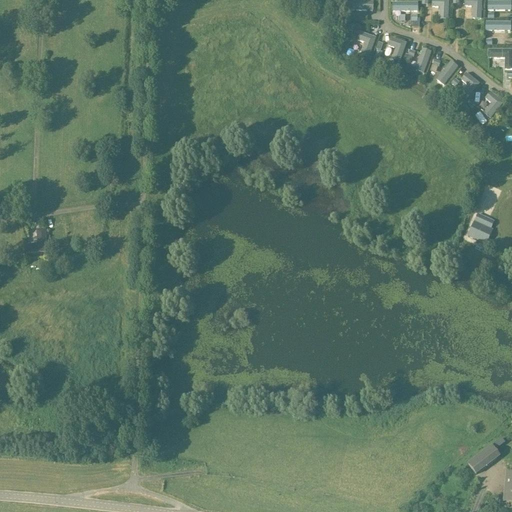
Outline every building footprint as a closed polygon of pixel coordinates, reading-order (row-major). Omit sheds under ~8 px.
[(449,0),(431,0),(433,9),(440,9),(440,20),(449,20),(449,0)] [(464,0),(464,8),(473,8),(472,20),(481,21),(482,0),(464,0)] [(373,12),(373,3),(348,3),(347,12),(373,12)] [(511,3),(487,4),(488,13),(511,12),(511,3)] [(418,13),(418,4),(392,4),(392,13),(418,13)] [(485,24),(485,32),(511,33),(511,24),(485,24)] [(376,39),(360,34),(357,42),(364,45),(360,56),(369,59),(376,39)] [(407,45),(398,42),(390,39),(387,48),(395,50),(391,61),(400,64),(407,45)] [(431,54),(422,50),(414,73),(424,76),(431,54)] [(511,50),(488,51),(488,53),(487,53),(487,58),(488,58),(488,60),(504,60),(504,71),(511,70),(511,50)] [(443,88),(458,68),(451,63),(436,82),(443,88)] [(479,85),(466,75),(461,82),(467,87),(460,96),(467,102),(479,85)] [(504,104),(491,93),(485,100),(491,106),(483,115),(490,120),(504,104)] [(468,238),(486,247),(493,231),(489,229),(491,225),(479,220),(477,225),(475,223),(468,238)] [(45,230),(36,230),(37,245),(26,246),(27,255),(48,253),(45,230)] [(494,452),(505,444),(501,440),(491,448),(468,465),(476,477),(499,459),(494,452)]
